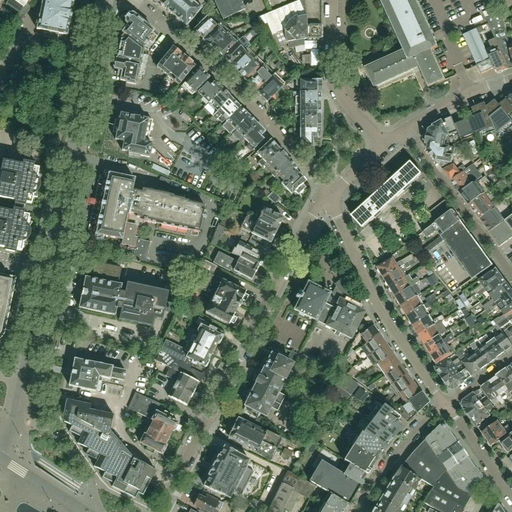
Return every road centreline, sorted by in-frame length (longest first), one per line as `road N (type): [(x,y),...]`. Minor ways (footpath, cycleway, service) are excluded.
road 1 (residential): [(0,449),(99,2)]
road 2 (residential): [(329,196),(292,250),(157,511)]
road 3 (residential): [(99,2),(135,6),(211,68),(329,196)]
road 4 (residential): [(446,405),(375,302),(329,196)]
road 5 (residential): [(511,278),(403,130)]
road 6 (residential): [(384,144),(333,79),(332,0)]
road 7 (residential): [(446,405),(388,461),(359,511)]
road 8 (residential): [(403,130),(511,79)]
